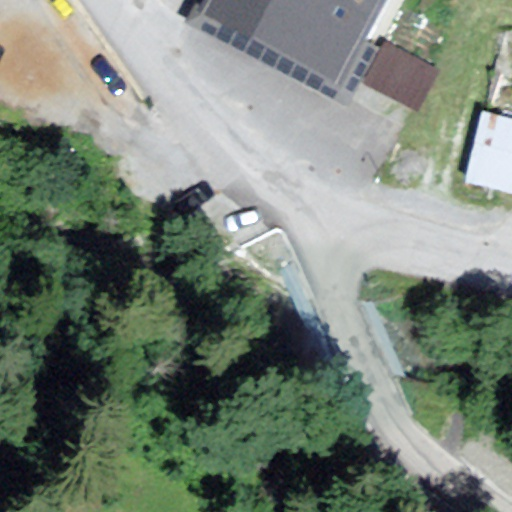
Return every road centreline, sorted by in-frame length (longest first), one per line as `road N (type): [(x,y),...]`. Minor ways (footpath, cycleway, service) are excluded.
road 1 (unclassified): [(502,511),(420,450),(287,222)]
road 2 (unclassified): [(287,222),(100,0)]
road 3 (unclassified): [(287,222),(511,270)]
